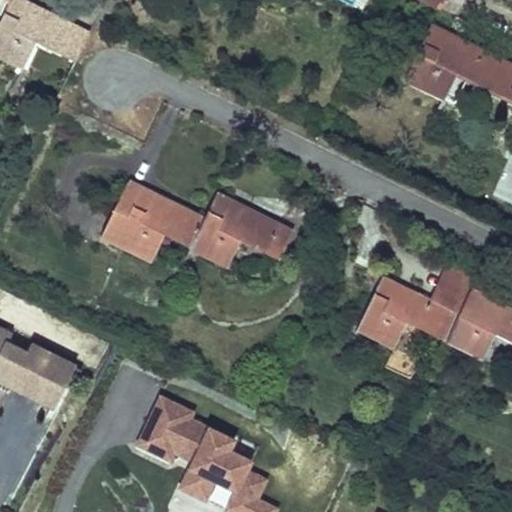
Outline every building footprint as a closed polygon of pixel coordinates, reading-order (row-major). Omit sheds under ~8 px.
[(14,0),(0,0),(0,15),(6,18),(12,6),(14,0)] [(449,7),(434,0),(405,0),(406,0),(443,19),(449,7)] [(91,45),(12,6),(6,18),(0,29),(0,71),(19,81),(32,56),(75,78),(91,45)] [(441,104),(457,73),(499,94),(495,101),(511,109),(511,72),(439,36),(412,90),(441,104)] [(499,94),(457,73),(441,104),(449,109),(462,84),(495,101),(499,94)] [(193,258),(206,231),(131,194),(104,249),(155,272),(168,247),(193,258)] [(296,241),(219,204),(206,231),(193,258),(229,276),(242,250),(282,269),(296,241)] [(447,352),(463,321),(386,283),(360,337),(396,356),(408,334),(447,352)] [(511,313),(476,296),(463,321),(447,352),(489,373),(504,343),(511,346),(511,313)] [(23,335),(0,323),(0,365),(5,368),(0,378),(0,382),(18,392),(21,385),(25,379),(50,392),(60,397),(67,384),(74,387),(85,367),(42,345),(37,354),(18,344),(23,335)] [(50,392),(25,379),(21,385),(47,399),(50,392)] [(64,407),(74,387),(67,384),(60,397),(50,392),(47,399),(64,407)] [(195,415),(158,396),(133,445),(169,464),(171,459),(187,467),(176,488),(206,504),(211,491),(230,500),(224,511),(279,511),(280,511),(259,502),(268,482),(248,473),(252,465),(230,455),(234,446),(190,425),(195,415)]
